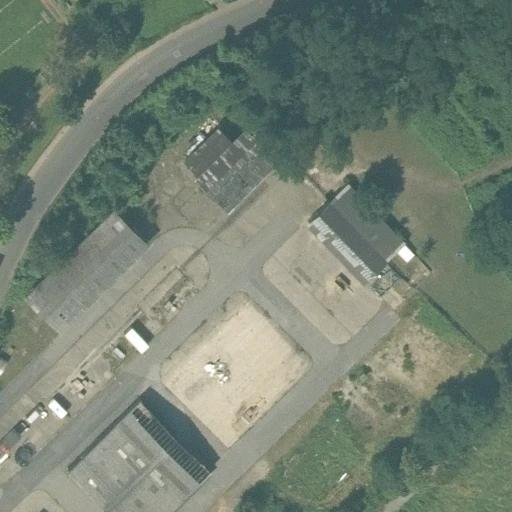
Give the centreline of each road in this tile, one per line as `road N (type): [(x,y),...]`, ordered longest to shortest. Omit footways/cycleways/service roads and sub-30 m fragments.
road 1 (residential): [(286,0),(219,27),(125,85),(34,189),(0,266)]
road 2 (unclassified): [(382,511),(511,387)]
